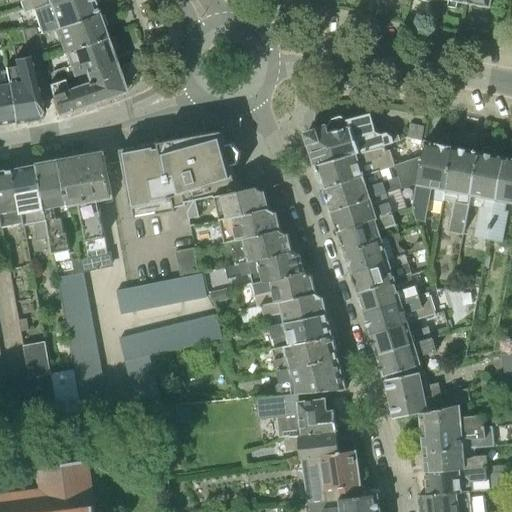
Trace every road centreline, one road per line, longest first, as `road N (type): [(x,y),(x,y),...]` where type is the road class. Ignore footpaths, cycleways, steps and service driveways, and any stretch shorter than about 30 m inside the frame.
road 1 (residential): [(400,511),(393,468),(315,235),(244,97)]
road 2 (residential): [(511,84),(329,51),(262,57)]
road 3 (residential): [(0,144),(126,121),(197,91)]
